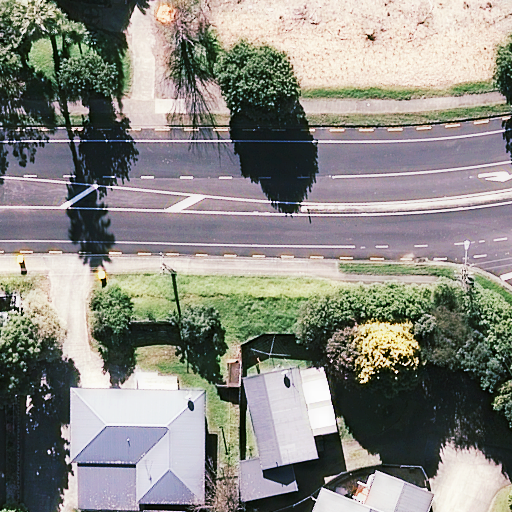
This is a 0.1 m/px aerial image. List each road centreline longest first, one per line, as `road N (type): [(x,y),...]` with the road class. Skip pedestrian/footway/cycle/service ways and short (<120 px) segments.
road 1 (secondary): [(230,209),(322,178),(511,158)]
road 2 (secondary): [(511,219),(310,232),(230,209)]
road 3 (secondary): [(230,209),(0,198)]
